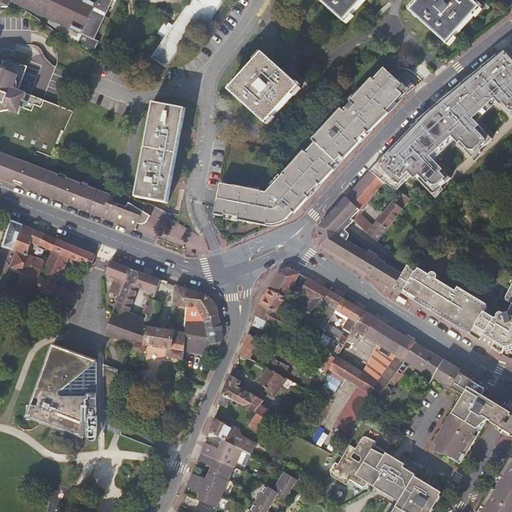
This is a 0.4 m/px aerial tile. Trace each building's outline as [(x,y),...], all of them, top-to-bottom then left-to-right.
[(49,23),(86,49),(90,51),(93,53),(98,41),(95,40),(113,0),(0,0),(0,7),(20,7),(21,5),(51,19),(49,23)] [(192,0),(151,58),(157,63),(165,68),(177,52),(201,19),(208,23),(215,12),(195,0),(192,0)] [(319,0),(345,23),(365,0),(319,0)] [(473,0),(420,0),(410,11),(448,45),(454,38),(455,37),(481,8),(481,6),(482,5),(479,3),(478,4),(473,0)] [(392,155),(387,160),(399,172),(400,171),(405,176),(409,171),(412,175),(415,179),(417,177),(420,175),(436,193),(451,178),(431,156),(452,137),(473,158),(493,139),(474,118),(494,99),(511,117),(511,46),(510,44),(508,46),(510,49),(504,55),(501,52),(494,58),(495,59),(483,70),(481,68),(471,77),(472,77),(456,92),(455,90),(450,94),(452,95),(432,114),(429,111),(428,113),(421,120),(423,122),(415,130),(413,128),(389,152),(392,155)] [(263,54),(230,91),(268,125),(302,85),(300,83),(299,85),(263,54)] [(0,171),(137,225),(139,225),(139,224),(141,225),(142,225),(143,224),(144,224),(146,223),(147,221),(150,217),(129,203),(126,207),(114,201),(114,196),(111,194),(110,195),(85,186),(82,187),(80,184),(38,168),(36,162),(41,159),(42,155),(36,152),(37,150),(53,156),(56,150),(57,149),(74,110),(66,107),(19,89),(28,64),(13,61),(14,58),(7,56),(7,59),(0,57),(0,171)] [(153,69),(161,75),(165,69),(165,68),(157,63),(153,69)] [(236,185),(222,183),(216,214),(226,216),(226,214),(240,217),(239,220),(252,223),(267,226),(268,224),(270,224),(273,225),(275,225),(278,224),(280,223),(283,222),(285,221),(287,220),(289,218),(294,212),(295,214),(309,198),(308,196),(319,184),(321,186),(335,170),(331,167),(341,156),(345,159),(353,150),(359,144),(357,142),(367,132),(369,134),(388,115),(386,113),(404,92),(407,94),(416,87),(409,80),(404,77),(400,82),(389,72),(384,67),(374,79),(372,77),(361,89),(362,90),(352,101),(347,97),(339,106),(341,108),(317,135),(320,137),(303,156),(301,155),(297,160),(296,159),(284,173),(268,192),(251,188),(236,185)] [(186,109),(154,102),(136,196),(168,203),(186,109)] [(384,157),(387,160),(392,155),(389,152),(384,157)] [(376,166),(370,172),(385,183),(385,184),(397,191),(407,180),(399,172),(387,160),(384,157),(376,166)] [(98,215),(135,229),(137,225),(0,171),(0,176),(30,189),(40,192),(69,203),(98,215)] [(400,171),(399,172),(407,180),(412,175),(409,171),(405,176),(400,171)] [(361,209),(361,210),(385,184),(385,183),(370,172),(347,197),(361,209)] [(420,175),(417,177),(433,195),(436,193),(420,175)] [(353,219),(355,220),(366,231),(377,240),(387,228),(388,229),(411,200),(410,200),(400,193),(373,227),(358,213),(353,219)] [(458,285),(455,289),(436,278),(437,277),(437,276),(437,275),(437,274),(436,273),(435,272),(434,271),(433,271),(432,272),(431,272),(430,273),(429,274),(419,267),(416,271),(408,265),(403,274),(386,263),(387,262),(381,259),(380,260),(377,258),(378,257),(379,255),(370,250),(368,253),(348,241),(349,240),(350,240),(350,238),(351,237),(351,236),(351,235),(350,234),(350,232),(349,231),(348,231),(346,230),(355,220),(353,219),(358,213),(361,209),(347,197),(336,209),(325,221),(320,226),(322,245),(365,270),(367,267),(378,273),(376,277),(403,293),(405,290),(416,297),(415,300),(421,304),(423,300),(443,312),(441,316),(462,329),(465,325),(483,336),(480,340),(481,340),(480,340),(500,353),(505,346),(511,344),(511,286),(506,296),(507,299),(511,301),(511,303),(508,312),(504,313),(503,312),(503,311),(502,311),(501,311),(500,311),(499,311),(498,312),(497,313),(497,314),(497,316),(495,316),(484,310),(487,305),(487,303),(471,293),(470,293),(469,294),(468,294),(466,298),(461,295),(464,289),(458,285)] [(16,251),(24,226),(11,221),(11,223),(10,223),(8,228),(9,228),(4,247),(16,251)] [(24,226),(16,251),(18,252),(29,255),(33,243),(53,252),(54,252),(58,240),(44,234),(24,226)] [(38,291),(52,297),(70,305),(73,306),(74,304),(73,303),(80,284),(73,281),(70,289),(58,285),(70,258),(87,265),(89,260),(93,262),(96,256),(78,249),(58,240),(54,252),(53,252),(38,291)] [(28,256),(29,255),(18,252),(11,268),(23,273),(28,256)] [(28,256),(23,273),(19,284),(35,290),(46,263),(43,262),(44,260),(41,258),(40,260),(28,256)] [(121,296),(131,269),(112,262),(107,274),(111,276),(110,278),(116,280),(111,292),(121,296)] [(367,267),(365,270),(376,277),(378,273),(367,267)] [(290,268),(279,271),(269,290),(288,298),(301,274),(290,268)] [(145,326),(147,320),(129,313),(138,288),(156,294),(162,280),(131,269),(121,296),(107,335),(127,343),(137,345),(137,344),(146,345),(149,329),(145,326)] [(301,292),(314,300),(324,306),(331,292),(309,279),(301,292)] [(187,312),(188,290),(175,285),(175,287),(176,288),(175,311),(187,312)] [(190,332),(186,331),(185,334),(184,351),(188,351),(216,355),(223,339),(217,307),(212,301),(205,296),(188,290),(187,312),(186,316),(197,317),(201,334),(208,332),(210,338),(189,335),(190,332)] [(280,314),(280,313),(288,298),(269,290),(261,305),(280,314)] [(405,290),(403,293),(415,300),(416,297),(405,290)] [(317,345),(326,329),(331,319),(336,310),(343,298),(331,292),(324,306),(326,307),(308,340),(317,345)] [(144,299),(153,303),(154,300),(155,296),(146,293),(144,299)] [(354,330),(365,311),(343,298),(336,310),(350,318),(344,328),(351,333),(353,330),(354,330)] [(154,300),(153,303),(147,320),(145,326),(149,329),(146,345),(137,344),(137,345),(134,352),(144,354),(146,346),(167,349),(166,358),(183,360),(184,357),(184,351),(185,334),(153,329),(156,319),(158,319),(162,303),(154,300)] [(317,317),(324,306),(314,300),(308,312),(317,317)] [(423,300),(421,304),(441,316),(443,312),(423,300)] [(310,330),(301,324),(296,321),(288,317),(280,313),(280,314),(261,305),(255,315),(257,317),(255,323),(254,325),(263,329),(267,322),(299,338),(295,345),(300,349),(304,341),(310,330)] [(59,324),(66,326),(72,311),(65,309),(59,324)] [(353,330),(351,333),(348,338),(346,342),(346,343),(349,344),(353,337),(356,339),(359,333),(366,337),(367,336),(398,355),(379,381),(338,356),(336,358),(330,369),(375,396),(373,399),(375,401),(387,386),(404,363),(406,360),(407,360),(418,343),(365,311),(354,330),(353,330)] [(317,317),(308,312),(301,324),(310,330),(311,330),(317,317)] [(334,321),(331,319),(326,329),(346,342),(348,338),(343,335),(344,334),(332,325),(334,321)] [(264,343),(248,334),(241,354),(250,359),(254,352),(258,354),(264,343)] [(418,344),(419,343),(418,343),(407,360),(429,374),(424,382),(429,385),(434,377),(444,360),(418,344)] [(100,363),(54,347),(35,399),(39,399),(39,406),(34,406),(29,421),(37,422),(103,443),(104,430),(100,363)] [(284,377),(294,358),(274,348),(271,354),(280,358),(278,361),(275,359),(270,369),(284,377)] [(434,443),(437,445),(433,452),(458,459),(461,453),(466,454),(477,436),(473,434),(476,429),(487,419),(489,421),(493,414),(494,414),(495,413),(494,412),(498,405),(494,402),(492,405),(480,397),(482,394),(485,388),(473,380),(475,377),(458,367),(455,368),(453,372),(449,370),(453,364),(444,360),(434,377),(445,384),(446,385),(447,382),(451,384),(447,390),(448,391),(461,399),(444,426),(445,427),(443,431),(442,430),(434,443)] [(408,366),(404,363),(387,386),(389,388),(392,384),(394,385),(408,366)] [(126,373),(104,365),(106,433),(109,425),(117,403),(126,373)] [(284,377),(270,369),(269,369),(260,381),(269,388),(267,391),(273,396),(281,386),(288,391),(290,387),(296,390),(300,384),(294,381),(294,382),(284,377)] [(224,394),(232,398),(258,413),(271,420),(295,434),(301,424),(271,407),(269,410),(261,405),(263,401),(251,393),(251,392),(241,386),(242,384),(240,383),(241,381),(231,376),(231,375),(223,394),(224,395),(224,394)] [(232,398),(224,394),(224,395),(220,404),(221,404),(227,407),(232,398)] [(492,405),(494,402),(482,394),(480,397),(492,405)] [(489,421),(491,422),(500,428),(511,434),(511,412),(510,412),(498,405),(494,412),(495,413),(494,414),(493,414),(489,421)] [(263,434),(271,420),(258,413),(251,427),(263,434)] [(225,440),(243,449),(252,454),(256,447),(237,436),(239,432),(231,427),(232,427),(216,418),(210,431),(225,440)] [(374,448),(377,442),(368,437),(367,437),(366,437),(365,437),(364,437),(363,438),(356,449),(350,445),(339,464),(336,463),(331,472),(332,476),(347,485),(350,481),(363,490),(369,488),(371,484),(394,498),(396,495),(402,498),(401,501),(405,503),(406,502),(410,504),(410,507),(419,511),(432,511),(434,509),(434,508),(433,508),(436,502),(437,503),(438,502),(442,497),(441,496),(443,493),(415,476),(416,474),(404,467),(406,464),(399,460),(397,463),(392,460),(394,457),(387,453),(386,455),(374,448)] [(206,444),(202,453),(235,468),(243,449),(225,440),(222,447),(222,449),(218,450),(218,448),(206,444)] [(235,468),(202,453),(199,461),(211,466),(212,465),(213,468),(212,469),(208,478),(208,479),(206,480),(205,479),(193,474),(187,488),(199,493),(201,492),(202,495),(200,496),(198,500),(217,508),(235,468)] [(511,511),(511,458),(480,508),(477,511),(511,511)] [(273,501),(274,502),(279,494),(287,499),(291,492),(289,491),(291,487),(293,488),(297,482),(285,473),(274,491),(266,486),(250,511),(268,511),(272,506),(270,505),(273,501)]
